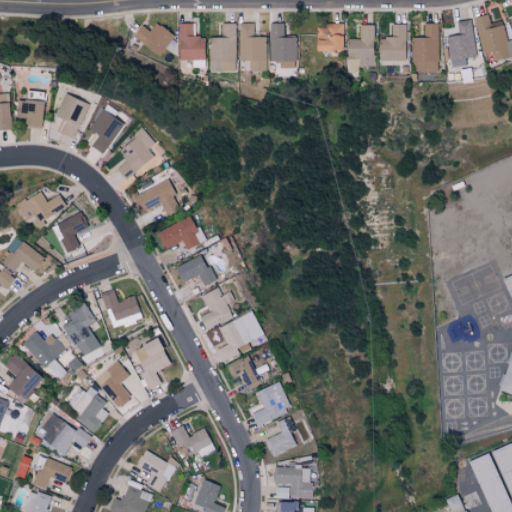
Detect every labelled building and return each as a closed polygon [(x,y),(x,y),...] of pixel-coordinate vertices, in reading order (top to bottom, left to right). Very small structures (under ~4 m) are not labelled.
[(474,17),(484,61),(511,55),(511,47),(510,39),(507,40),(503,21),(490,24),(487,14),(474,17)] [(456,21),(457,36),(446,36),(449,67),(466,65),(465,58),(474,57),(471,20),(456,21)] [(158,55),(173,35),(155,22),(149,31),(140,24),(131,37),(158,55)] [(177,24),(178,61),(203,60),(203,36),(192,36),(192,23),(177,24)] [(208,72),(235,71),(234,23),(220,23),(220,37),(207,37),(208,72)] [(265,36),(253,37),(253,23),(238,23),(239,61),(248,61),(248,70),(266,70),(265,36)] [(295,68),(295,37),(283,37),(282,23),(268,24),(269,62),(279,62),(279,68),(295,68)] [(316,51),(343,50),(342,23),(315,24),(316,51)] [(437,72),(438,24),(423,23),(423,38),(412,38),(411,71),(437,72)] [(404,24),(391,24),(391,38),(378,38),(379,61),(405,61),(404,24)] [(373,25),(359,25),(359,39),(347,39),(348,65),(374,65),(373,25)] [(25,127),(41,127),(43,92),(28,91),(28,100),(17,99),(16,118),(25,118),(25,127)] [(0,130),(10,130),(9,93),(0,93),(0,130)] [(65,119),(59,133),(73,139),(87,103),(64,93),(55,115),(65,119)] [(87,129),(97,135),(89,145),(103,154),(123,123),(101,108),(87,129)] [(153,156),(147,149),(154,144),(142,129),(118,148),(127,160),(116,168),(125,179),(153,156)] [(141,213),(161,204),(166,216),(181,209),(167,180),(133,196),(141,213)] [(47,202),(39,190),(17,206),(27,220),(35,214),(41,222),(66,205),(58,194),(47,202)] [(87,227),(81,212),(52,226),(65,254),(79,247),(73,234),(87,227)] [(43,258),(16,237),(0,257),(0,262),(12,271),(20,262),(33,272),(43,258)] [(174,266),(180,282),(198,275),(203,285),(213,281),(202,254),(174,266)] [(13,277),(0,269),(0,285),(6,289),(13,277)] [(511,274),(509,275),(511,281),(511,290),(511,291),(506,278),(502,279),(510,296),(511,295),(511,274)] [(221,295),(218,288),(202,294),(209,312),(199,316),(204,328),(232,318),(226,303),(233,301),(230,291),(221,295)] [(102,294),(113,322),(120,320),(123,326),(142,319),(133,295),(117,302),(112,289),(102,294)] [(61,325),(74,348),(78,346),(83,355),(99,346),(88,326),(95,322),(84,302),(66,312),(71,320),(61,325)] [(222,362),(239,354),(236,348),(263,335),(252,311),(218,327),(226,345),(216,349),(222,362)] [(49,333),(43,340),(34,330),(21,344),(46,368),(65,348),(49,333)] [(168,366),(157,339),(133,348),(143,372),(142,373),(148,389),(160,384),(155,371),(168,366)] [(496,391),(511,396),(511,349),(509,351),(496,391)] [(14,376),(5,387),(23,401),(43,378),(14,354),(4,367),(14,376)] [(260,384),(249,355),(221,366),(227,380),(238,376),(243,391),(260,384)] [(93,379),(117,408),(130,397),(119,383),(128,375),(116,360),(93,379)] [(251,414),(257,426),(292,409),(279,381),(254,393),(262,409),(251,414)] [(93,432),(108,413),(101,408),(107,401),(87,386),(78,398),(78,399),(72,407),(80,413),(76,419),(93,432)] [(91,436),(78,428),(76,430),(51,413),(40,428),(46,432),(40,439),(63,455),(73,440),(83,447),(91,436)] [(277,422),(282,432),(265,440),(272,456),(296,445),(290,433),(297,430),(291,416),(277,422)] [(511,511),(495,511),(492,505),(475,463),(474,461),(492,454),(511,445),(511,511)] [(165,462),(144,450),(135,465),(152,476),(147,485),(159,493),(177,462),(168,457),(165,462)] [(40,456),(30,484),(45,489),(49,477),(64,483),(70,467),(40,456)] [(273,484),(290,484),(289,497),(310,498),(311,467),(273,466),(273,484)] [(220,486),(203,479),(193,504),(203,508),(201,511),(221,511),(224,507),(213,503),(220,486)] [(144,511),(151,494),(126,485),(120,501),(112,498),(108,511),(107,511),(144,511)] [(275,498),(288,499),(288,487),(275,487),(275,498)] [(29,490),(21,511),(46,511),(51,497),(29,490)] [(453,511),(461,510),(457,495),(444,498),(447,511),(453,511)]
